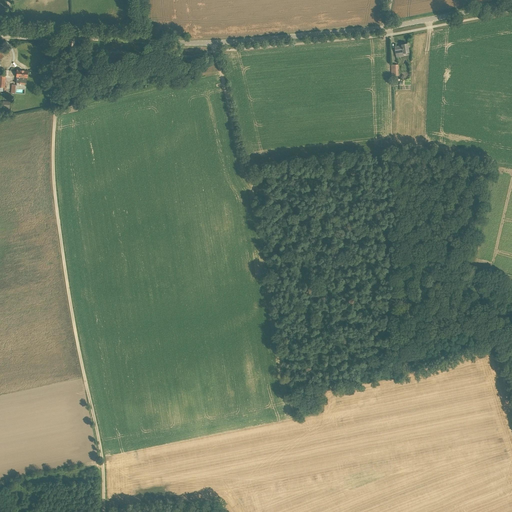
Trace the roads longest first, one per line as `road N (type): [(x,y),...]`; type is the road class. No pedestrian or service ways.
road 1 (track): [(45,33),(55,192),(101,454),(103,511)]
road 2 (track): [(511,276),(392,245),(254,185),(213,51)]
road 3 (tertiary): [(385,27),(211,42),(0,30)]
road 4 (tertiary): [(511,4),(385,27)]
road 5 (track): [(511,166),(496,166),(473,266)]
